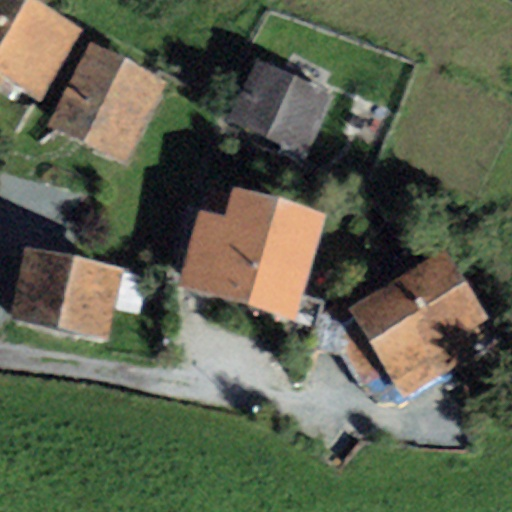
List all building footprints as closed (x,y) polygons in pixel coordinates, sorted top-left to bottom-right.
[(87,29),(36,0),(0,0),(0,75),(44,101),(87,29)] [(167,80),(91,44),(52,127),(128,163),(167,80)] [(336,94),(256,58),(227,121),(308,158),(336,94)] [(324,216),(235,188),(226,218),(203,211),(180,286),(292,321),(324,216)] [(500,335),(442,247),(349,307),(344,299),(319,316),(365,385),(385,371),(403,399),(500,335)] [(123,266),(26,249),(13,322),(109,340),(123,266)]
